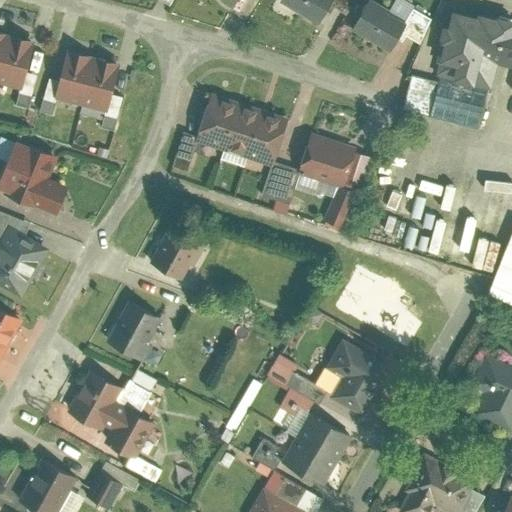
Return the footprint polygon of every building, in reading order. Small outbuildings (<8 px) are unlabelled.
[(331,0),(285,0),(321,20),(331,0)] [(409,18),(376,0),(369,0),(354,27),(391,49),(409,18)] [(477,17),(452,10),(440,58),(443,59),(440,72),(491,86),(499,58),(511,61),(511,17),(479,9),(477,17)] [(33,38),(8,31),(0,63),(0,81),(21,87),(33,38)] [(73,48),(59,95),(84,103),(98,55),(73,48)] [(98,55),(84,103),(107,109),(120,62),(98,55)] [(438,79),(415,72),(405,105),(429,112),(438,79)] [(487,93),(442,81),(433,114),(478,126),(487,93)] [(288,115),(215,93),(203,133),(201,138),(274,161),(288,115)] [(186,127),(175,161),(192,166),(201,138),(203,133),(186,127)] [(358,144),(315,131),(304,171),(347,183),(358,144)] [(3,183),(64,211),(75,186),(50,175),(59,155),(23,138),(3,183)] [(358,193),(341,187),(329,217),(345,223),(358,193)] [(207,236),(176,221),(156,259),(188,275),(207,236)] [(0,230),(0,279),(21,291),(46,245),(5,222),(0,230)] [(511,239),(491,292),(511,300),(511,239)] [(198,280),(189,303),(215,313),(224,290),(198,280)] [(164,315),(133,298),(111,337),(142,354),(164,315)] [(0,356),(3,359),(28,321),(0,302),(0,356)] [(395,363),(344,335),(315,389),(366,416),(395,363)] [(511,435),(511,364),(489,354),(462,413),(511,435)] [(124,385),(94,368),(71,408),(101,425),(104,420),(117,397),(124,385)] [(117,397),(104,420),(119,429),(113,439),(137,453),(156,420),(117,397)] [(310,411),(296,435),(338,459),(352,435),(310,411)] [(338,459),(296,435),(282,459),(324,483),(338,459)] [(455,511),(473,476),(423,453),(398,507),(408,511),(455,511)] [(55,511),(76,476),(44,457),(21,495),(50,511),(55,511)] [(126,483),(103,471),(89,495),(111,508),(126,483)] [(309,511),(318,495),(273,471),(251,511),(309,511)]
